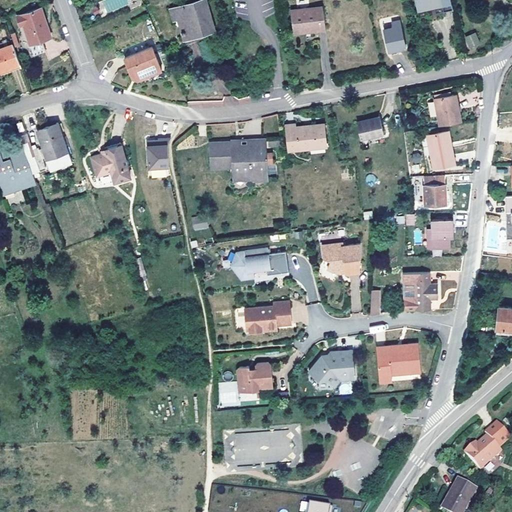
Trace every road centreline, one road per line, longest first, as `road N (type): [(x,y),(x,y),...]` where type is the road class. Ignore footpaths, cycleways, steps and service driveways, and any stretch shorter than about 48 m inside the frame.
road 1 (residential): [(89,88),(195,116),(495,60)]
road 2 (residential): [(495,60),(458,329)]
road 3 (residential): [(320,328),(397,318),(458,329)]
